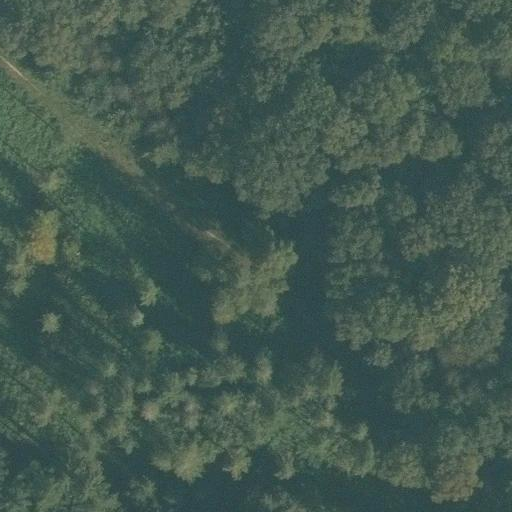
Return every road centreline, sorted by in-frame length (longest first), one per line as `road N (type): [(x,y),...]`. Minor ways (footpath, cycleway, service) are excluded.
road 1 (track): [(0,60),(287,291),(372,387),(411,511)]
road 2 (track): [(0,449),(407,501)]
